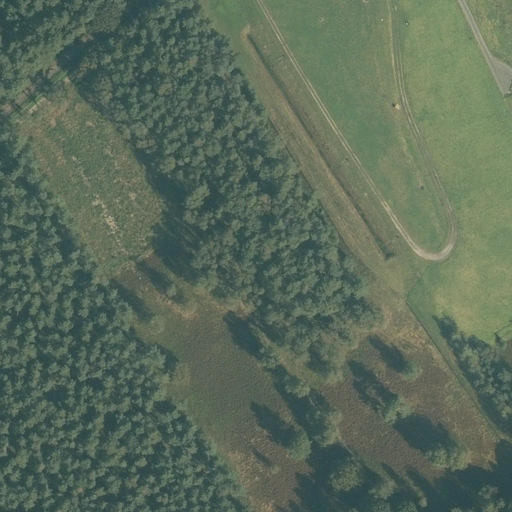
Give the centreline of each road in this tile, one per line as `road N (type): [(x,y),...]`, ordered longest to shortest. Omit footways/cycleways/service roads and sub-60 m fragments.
road 1 (track): [(257,0),(385,209),(430,259),(447,249),(453,224),(405,103),(391,0)]
road 2 (track): [(82,67),(180,223),(356,458),(386,511)]
road 3 (track): [(461,0),(511,109)]
